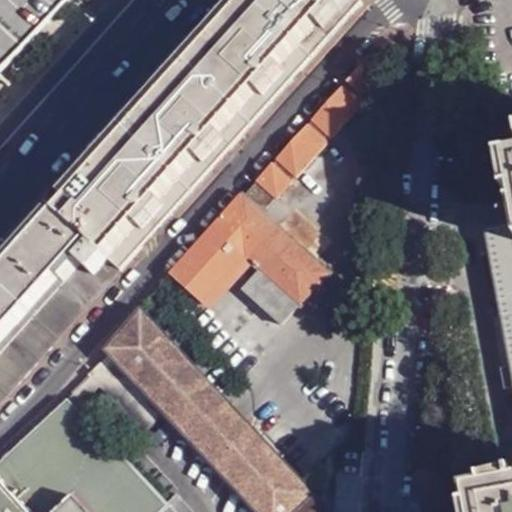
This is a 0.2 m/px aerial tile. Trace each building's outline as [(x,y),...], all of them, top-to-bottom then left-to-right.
[(0,0),(0,71),(66,0),(0,0)] [(105,163),(57,217),(118,272),(360,3),(356,0),(251,0),(227,27),(165,96),(105,163)] [(383,82),(389,83),(393,53),(393,50),(380,41),(310,117),(254,181),(257,183),(249,194),(266,209),(275,198),(277,200),(292,183),(290,182),(294,177),(296,179),(328,143),(327,141),(329,138),(332,139),(362,104),(362,101),(364,99),(368,99),(383,82)] [(511,210),(511,157),(502,159),(510,197),(511,210)] [(244,198),(242,194),(213,227),(247,258),(251,263),(259,270),(241,290),(281,325),(328,274),(261,214),(244,198)] [(261,214),(266,209),(249,194),(244,198),(261,214)] [(118,272),(57,217),(0,280),(0,404),(2,402),(109,282),(118,272)] [(478,226),(511,414),(511,232),(510,220),(478,226)] [(213,227),(169,275),(204,306),(247,258),(213,227)] [(247,258),(204,306),(208,311),(251,263),(247,258)] [(330,511),(140,308),(108,344),(101,353),(108,360),(250,511),(330,511)] [(72,394),(65,400),(96,434),(103,426),(72,394)] [(65,400),(42,419),(57,419),(137,488),(138,496),(138,506),(131,511),(159,511),(164,507),(96,434),(65,400)] [(0,511),(131,511),(138,506),(138,496),(137,488),(57,419),(42,419),(0,457),(0,511)] [(333,511),(355,511),(358,478),(336,477),(333,511)] [(511,511),(511,478),(507,479),(508,489),(470,497),(466,498),(468,511),(511,511)]
